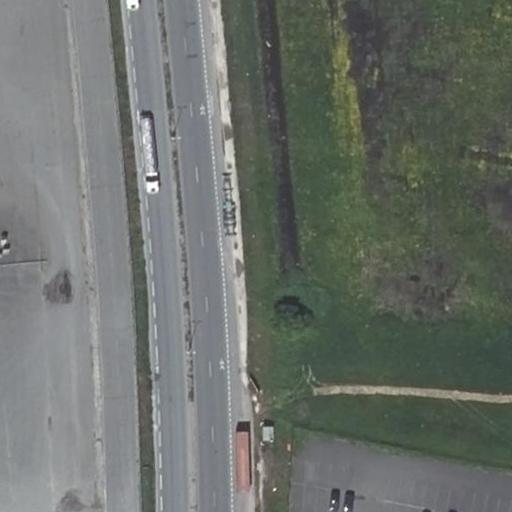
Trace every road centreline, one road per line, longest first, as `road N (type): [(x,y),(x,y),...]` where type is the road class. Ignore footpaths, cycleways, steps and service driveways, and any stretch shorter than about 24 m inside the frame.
road 1 (secondary): [(139,0),(168,346),(172,511)]
road 2 (secondary): [(214,511),(205,269),(181,0)]
road 3 (unknown): [(0,161),(39,182),(81,227),(93,276),(93,302),(71,322),(0,325)]
